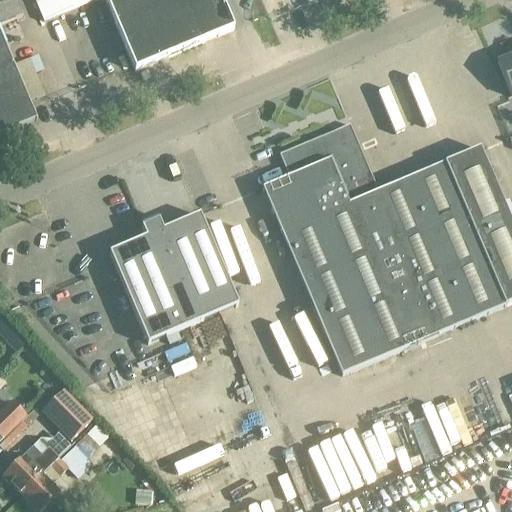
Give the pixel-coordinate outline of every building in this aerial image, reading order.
[(0,35),(0,27),(22,18),(14,0),(0,0),(0,137),(37,122),(0,35)] [(100,0),(33,0),(44,24),(101,1),(100,0)] [(103,0),(135,73),(233,32),(219,0),(103,0)] [(511,58),(496,65),(511,100),(511,99),(511,58)] [(377,195),(349,128),(278,158),(288,181),(261,192),(341,379),(511,306),(511,230),(478,152),(377,195)] [(237,308),(199,218),(162,233),(158,223),(141,230),(145,240),(109,256),(147,346),(237,308)] [(0,339),(17,356),(27,346),(10,329),(0,339)] [(200,387),(195,376),(174,386),(180,396),(200,387)] [(202,393),(207,403),(236,391),(232,381),(202,393)] [(112,401),(115,413),(149,403),(146,392),(112,401)] [(73,444),(93,424),(65,396),(45,415),(73,444)] [(12,404),(0,415),(0,441),(2,444),(27,419),(12,404)] [(273,426),(296,418),(292,407),(269,415),(273,426)] [(395,427),(402,445),(411,442),(404,423),(395,427)] [(73,450),(86,463),(108,441),(95,428),(73,450)] [(32,451),(2,480),(20,498),(41,477),(49,469),(58,461),(48,451),(40,459),(32,451)] [(59,479),(68,471),(58,461),(49,469),(59,479)] [(277,464),(245,466),(246,478),(278,475),(277,464)] [(33,511),(42,511),(59,496),(41,477),(20,498),(33,511)] [(412,505),(432,497),(427,484),(407,492),(412,505)]
